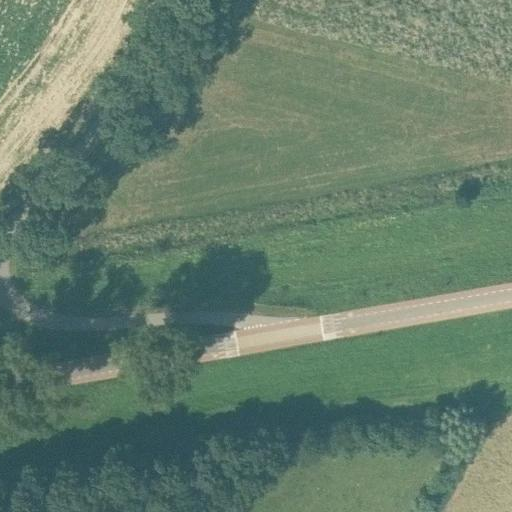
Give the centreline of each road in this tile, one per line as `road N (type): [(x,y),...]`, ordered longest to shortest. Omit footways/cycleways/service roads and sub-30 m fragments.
road 1 (unclassified): [(0,236),(125,97),(179,0)]
road 2 (unclassified): [(278,336),(241,321),(39,316),(0,289)]
road 3 (secondary): [(0,389),(278,336)]
road 4 (secondary): [(278,336),(511,300)]
